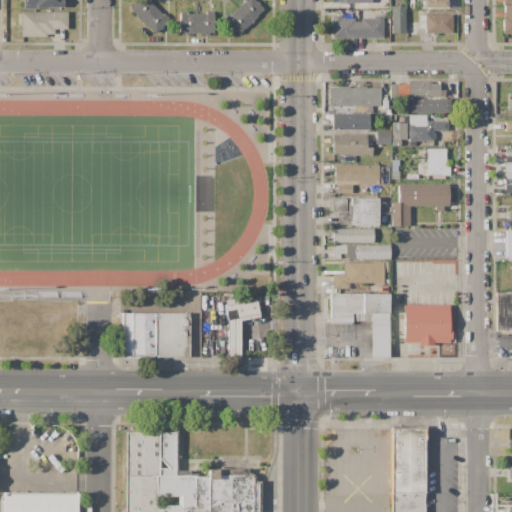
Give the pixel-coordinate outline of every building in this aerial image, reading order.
[(23,9),(23,0),(63,0),(63,8),(37,7),(37,9),(23,9)] [(129,9),(138,0),(147,0),(167,20),(154,33),(129,9)] [(237,34),(223,19),(229,13),(230,14),(244,1),(242,0),(255,0),(264,9),(237,34)] [(502,0),(511,0),(511,34),(502,34),(502,0)] [(391,6),(405,6),(406,33),(391,33),(391,6)] [(20,11),(67,11),(66,29),(53,29),(53,34),(46,34),(46,37),(20,37),(20,11)] [(179,12),(187,12),(187,14),(205,14),(205,12),(213,12),(213,32),(207,32),(207,34),(183,34),(183,32),(179,32),(179,12)] [(418,15),(452,15),(452,33),(436,33),(436,35),(432,35),(432,33),(424,33),(424,28),(418,28),(418,15)] [(332,38),(332,16),(342,16),(342,19),(354,19),(354,21),(360,21),(360,19),(373,19),(373,16),(383,16),(384,37),(332,38)] [(408,21),(416,21),(416,35),(407,35),(406,28),(408,28),(408,21)] [(439,84),(439,90),(444,90),(444,96),(444,98),(456,98),(456,81),(439,81),(439,84)] [(408,96),(408,84),(408,82),(428,82),(428,83),(430,83),(430,84),(439,84),(439,90),(444,90),(444,96),(408,96)] [(408,96),(408,84),(397,84),(397,98),(408,98),(408,96)] [(328,87),(343,87),(343,86),(348,86),(348,88),(360,88),(360,86),(365,86),(365,88),(381,88),(381,97),(389,97),(389,113),(330,113),(330,106),(328,106),(328,87)] [(407,99),(450,99),(450,113),(407,113),(407,99)] [(331,114),(369,114),(369,129),(331,129),(331,114)] [(408,141),(408,126),(425,126),(425,121),(447,121),(447,130),(433,131),(433,141),(408,141)] [(503,131),(511,130),(511,121),(503,121),(503,131)] [(376,130),(391,130),(391,144),(376,144),(376,130)] [(332,134),(366,134),(366,142),(372,142),(372,155),(354,155),(354,154),(332,154),(332,134)] [(426,148),(446,149),(446,165),(449,165),(449,176),(425,176),(425,174),(418,174),(418,162),(426,162),(426,148)] [(511,163),(503,164),(503,177),(511,177),(511,163)] [(333,165),(378,165),(378,185),(333,184),(333,165)] [(380,167),(389,167),(389,184),(381,184),(380,167)] [(395,227),(395,203),(401,203),(401,185),(451,184),(451,205),(413,206),(413,227),(395,227)] [(337,185),(352,185),(352,191),(346,191),(346,193),(337,193),(337,185)] [(332,198),(378,198),(378,225),(350,226),(350,224),(338,225),(338,212),(333,212),(332,198)] [(332,229),(373,229),(373,243),(332,243),(332,229)] [(511,229),(503,229),(503,257),(511,257),(511,229)] [(333,245),(389,245),(389,259),(333,259),(333,245)] [(342,262),(383,262),(383,283),(349,284),(349,289),(332,289),(332,273),(343,273),(342,262)] [(329,294),(387,294),(387,313),(388,313),(388,357),(371,357),(371,313),(352,313),(352,322),(329,322),(329,294)] [(511,295),(495,295),(495,329),(511,329),(511,295)] [(225,305),(256,299),(259,317),(240,320),(240,357),(226,357),(226,320),(225,305)] [(404,341),(403,305),(449,305),(449,341),(404,341)] [(121,313),(155,313),(155,355),(121,355),(121,313)] [(156,313),(189,313),(189,357),(156,357),(156,313)] [(390,511),(390,428),(424,428),(424,511),(390,511)] [(122,511),(123,430),(175,431),(174,470),(189,470),(189,473),(197,474),(197,476),(207,476),(207,469),(216,469),(216,468),(247,468),(247,473),(250,473),(253,475),(255,478),(255,481),(260,481),(259,511),(122,511)] [(2,511),(3,493),(77,494),(77,511),(2,511)]
